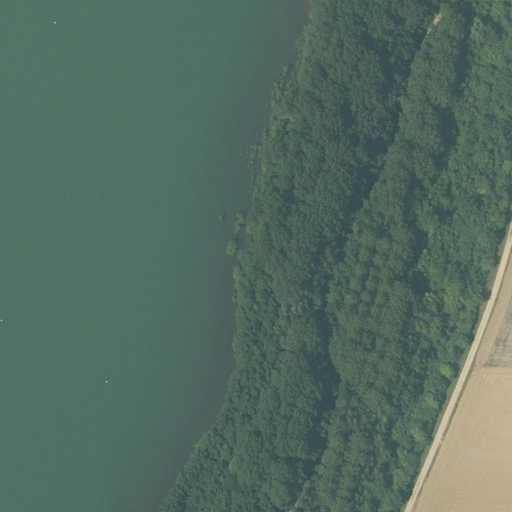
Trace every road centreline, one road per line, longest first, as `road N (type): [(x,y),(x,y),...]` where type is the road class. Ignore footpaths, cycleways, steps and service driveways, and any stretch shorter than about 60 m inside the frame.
road 1 (track): [(456,0),(428,21),(417,43),(394,139),(328,283),(331,431),(292,511)]
road 2 (track): [(409,511),(511,238)]
